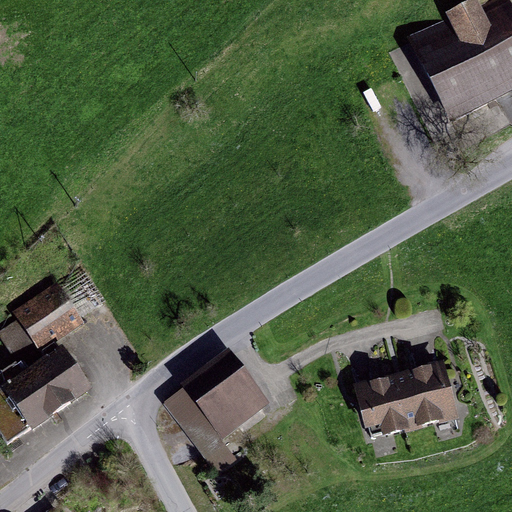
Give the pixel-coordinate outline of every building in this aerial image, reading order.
[(511,46),(497,13),(396,57),(426,125),(511,88),(511,46)] [(67,292),(23,316),(42,351),(87,326),(67,292)] [(32,368),(0,389),(0,433),(13,453),(100,395),(75,357),(40,380),(32,368)] [(245,359),(194,390),(223,436),(273,405),(245,359)] [(452,370),(365,391),(377,438),(464,417),(452,370)]
